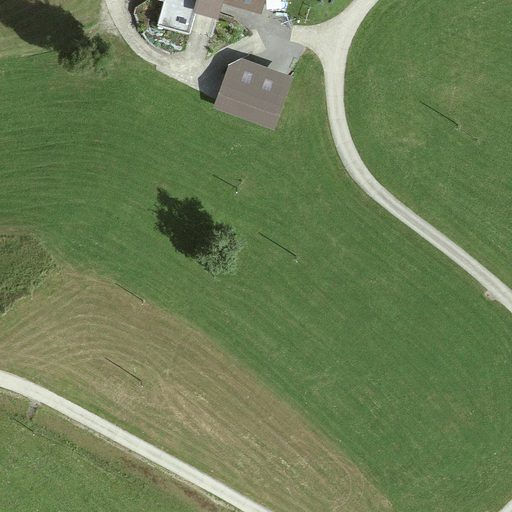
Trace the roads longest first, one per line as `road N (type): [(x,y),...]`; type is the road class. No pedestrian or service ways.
road 1 (track): [(511,306),(379,202),(351,156),(339,110),(344,54),(370,0)]
road 2 (track): [(0,384),(256,511)]
